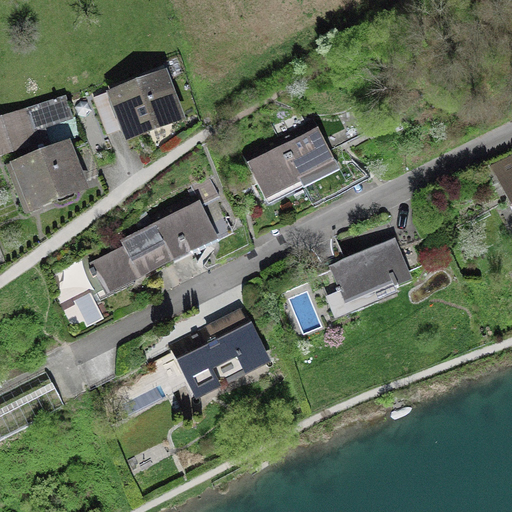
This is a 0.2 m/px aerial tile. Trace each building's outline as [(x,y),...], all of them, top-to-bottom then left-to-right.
[(171,117),(159,85),(121,99),(133,131),(171,117)] [(0,158),(37,147),(25,110),(0,117),(0,158)] [(326,146),(316,125),(244,159),(262,199),(288,187),(334,164),(326,146)] [(78,189),(64,153),(19,170),(33,207),(78,189)] [(355,166),(251,217),(259,234),(299,214),(327,200),(364,182),(355,166)] [(511,174),(498,181),(511,209),(511,174)] [(104,294),(150,270),(195,249),(217,238),(197,198),(117,238),(121,245),(88,261),(104,294)] [(413,286),(394,243),(329,270),(339,293),(324,299),(334,324),(399,297),(397,293),(413,286)] [(82,262),(57,269),(64,294),(88,287),(82,262)] [(93,289),(76,296),(86,323),(103,317),(93,289)] [(270,367),(241,309),(167,346),(195,404),(270,367)] [(34,350),(0,365),(0,394),(45,374),(34,350)] [(45,374),(0,396),(0,441),(63,409),(45,374)]
